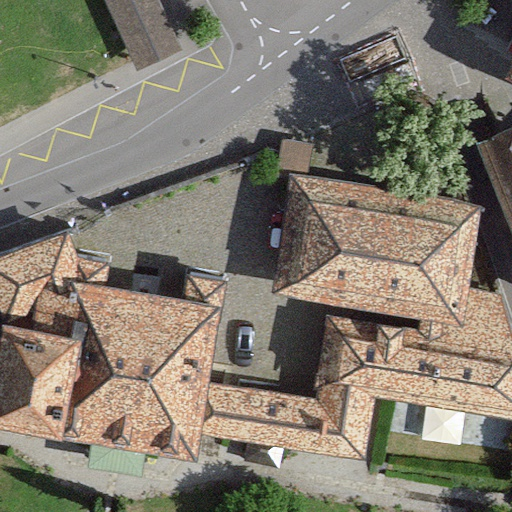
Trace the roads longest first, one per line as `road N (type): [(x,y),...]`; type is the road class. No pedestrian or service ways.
road 1 (tertiary): [(274,53),(215,100),(0,201)]
road 2 (residential): [(511,249),(411,0)]
